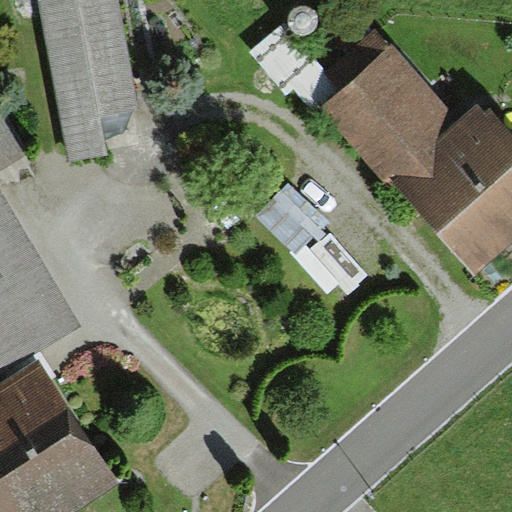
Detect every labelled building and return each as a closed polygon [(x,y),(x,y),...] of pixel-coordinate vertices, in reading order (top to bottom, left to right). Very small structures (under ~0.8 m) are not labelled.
[(39,0),(71,163),(108,156),(100,116),(139,109),(117,0),(39,0)] [(249,52),(287,95),(294,89),(298,93),(324,71),(282,23),(249,52)] [(319,110),(474,275),(511,242),(511,132),(491,107),(485,113),(477,103),(458,118),(393,44),(319,110)] [(0,170),(25,157),(0,112),(0,170)] [(0,368),(82,326),(0,188),(0,368)] [(0,384),(0,511),(73,511),(119,483),(37,362),(0,384)]
